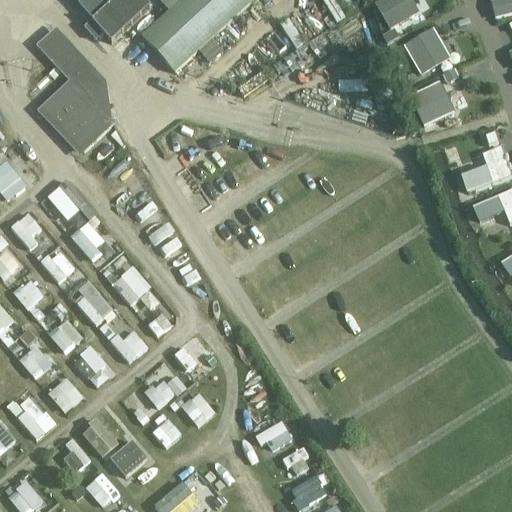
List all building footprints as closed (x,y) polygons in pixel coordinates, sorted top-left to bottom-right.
[(73,0),(94,23),(93,24),(112,47),(152,10),(144,2),(146,0),(73,0)] [(258,0),(185,0),(142,40),(175,77),(258,0)] [(321,0),(329,13),(350,0),(321,0)] [(390,32),(417,16),(407,0),(386,0),(375,7),(390,32)] [(511,0),(490,6),(495,24),(511,19),(511,0)] [(354,7),(357,27),(368,25),(366,5),(354,7)] [(328,50),(357,37),(352,26),(323,40),(328,50)] [(432,31),(405,47),(422,76),(449,60),(432,31)] [(394,32),(382,39),(387,47),(399,40),(394,32)] [(85,95),(97,84),(52,34),(37,48),(69,84),(41,110),(83,156),(114,127),(85,95)] [(273,63),(293,50),(287,42),(267,55),(273,63)] [(309,61),(325,51),(320,43),(304,53),(309,61)] [(338,64),(367,55),(364,45),(335,54),(338,64)] [(386,49),(393,61),(400,56),(394,45),(386,49)] [(315,67),(308,75),(330,95),(346,78),(322,56),(314,66),(315,67)] [(355,62),(344,66),(353,93),(364,89),(355,62)] [(367,91),(377,88),(369,62),(359,65),(367,91)] [(240,83),(260,76),(257,66),(236,73),(240,83)] [(446,86),(458,79),(454,71),(441,77),(446,86)] [(442,86),(411,101),(425,129),(456,114),(442,86)] [(495,136),(485,139),(488,149),(498,146),(495,136)] [(487,172),(462,181),(468,196),(511,180),(501,151),(482,158),(487,172)] [(106,180),(130,162),(123,154),(100,171),(106,180)] [(0,167),(0,185),(4,189),(19,175),(7,161),(0,167)] [(118,201),(143,183),(136,174),(112,192),(118,201)] [(150,193),(125,210),(139,231),(164,214),(150,193)] [(511,193),(473,210),(480,225),(504,215),(509,229),(511,227),(511,193)] [(81,220),(65,201),(57,207),(73,226),(81,220)] [(142,234),(150,246),(174,230),(166,219),(142,234)] [(12,232),(31,254),(39,248),(20,225),(12,232)] [(152,248),(160,258),(181,241),(173,231),(152,248)] [(0,239),(0,238),(0,269),(15,257),(0,239)] [(100,258),(87,242),(79,248),(93,264),(100,258)] [(53,274),(69,260),(54,243),(38,257),(53,274)] [(172,269),(190,258),(181,245),(163,256),(172,269)] [(511,258),(492,268),(502,291),(511,286),(511,258)] [(184,260),(175,275),(184,280),(193,265),(184,260)] [(19,301),(38,292),(27,270),(8,280),(19,301)] [(73,277),(94,300),(102,293),(81,270),(73,277)] [(182,284),(196,299),(211,286),(197,270),(182,284)] [(132,309),(141,302),(123,281),(115,289),(132,309)] [(79,308),(98,330),(106,324),(86,301),(79,308)] [(0,335),(2,337),(8,332),(0,322),(0,317),(7,311),(0,302),(0,335)] [(150,329),(166,317),(156,303),(140,315),(150,329)] [(56,345),(77,333),(64,310),(44,322),(56,345)] [(8,329),(14,340),(29,332),(23,321),(8,329)] [(67,349),(73,356),(89,343),(83,336),(67,349)] [(111,345),(130,367),(138,361),(119,339),(111,345)] [(88,371),(103,356),(91,343),(76,359),(88,371)] [(195,366),(181,349),(172,357),(186,373),(195,366)] [(237,356),(232,375),(247,379),(252,359),(237,356)] [(20,364),(37,383),(45,376),(28,357),(20,364)] [(14,369),(3,374),(0,368),(0,390),(20,381),(14,369)] [(60,372),(44,387),(59,403),(75,388),(60,372)] [(154,379),(168,396),(174,391),(160,374),(154,379)] [(152,377),(143,385),(159,405),(168,398),(168,396),(154,379),(152,377)] [(29,413),(38,404),(19,385),(2,401),(31,431),(39,423),(29,413)] [(118,397),(128,414),(143,406),(134,389),(118,397)] [(188,401),(179,408),(197,430),(206,422),(188,401)] [(156,407),(140,419),(152,435),(168,424),(156,407)] [(83,439),(103,462),(119,448),(97,422),(89,429),(91,432),(83,439)] [(258,438),(263,447),(284,434),(279,425),(258,438)] [(85,469),(92,463),(73,441),(65,448),(85,469)] [(10,455),(0,443),(0,461),(1,462),(10,455)] [(125,480),(147,462),(132,444),(110,462),(125,480)] [(286,471),(307,459),(302,450),(281,462),(286,471)] [(282,481),(293,502),(302,498),(296,486),(312,478),(308,469),(282,481)] [(155,485),(164,495),(177,485),(169,474),(155,485)] [(98,483),(118,506),(125,499),(106,477),(98,483)] [(199,500),(217,490),(213,482),(195,492),(199,500)] [(321,490),(295,505),(299,511),(303,511),(326,499),(321,490)] [(5,497),(16,511),(29,511),(12,491),(5,497)] [(247,511),(239,496),(211,511),(247,511)] [(141,511),(129,498),(113,511),(141,511)]
